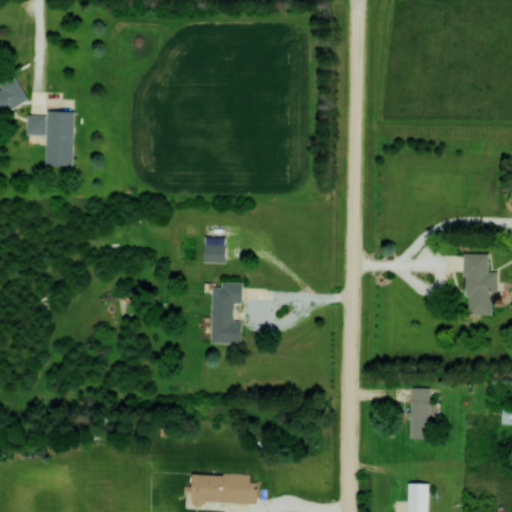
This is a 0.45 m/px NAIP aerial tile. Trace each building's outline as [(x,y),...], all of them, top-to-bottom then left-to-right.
[(0,85),(2,89),(0,89),(0,113),(0,114),(28,100),(15,75),(0,83),(0,85)] [(46,164),(73,164),(74,110),(47,110),(47,114),(27,114),(26,134),(46,134),(46,164)] [(203,262),(224,262),(224,234),(203,234),(203,262)] [(488,271),(488,253),(466,253),(465,314),(494,315),(495,272),(488,271)] [(234,303),(241,303),(241,283),(211,282),(211,342),(241,342),(241,319),(234,319),(234,303)] [(410,436),(430,436),(430,386),(410,386),(410,436)] [(511,423),(511,405),(501,406),(501,423),(511,423)] [(249,503),(250,474),(194,472),(193,501),(249,503)] [(408,481),(407,511),(428,511),(429,481),(408,481)]
